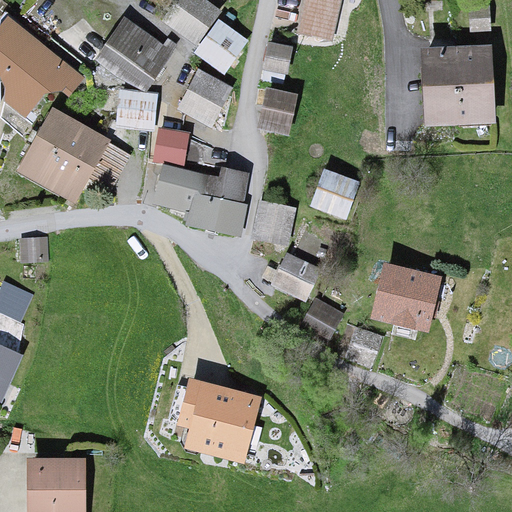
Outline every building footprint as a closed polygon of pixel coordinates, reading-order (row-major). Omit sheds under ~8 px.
[(217,12),(201,0),(178,0),(165,18),(195,41),(217,12)] [(329,36),(338,0),(307,0),(300,29),(329,36)] [(470,9),(471,30),(488,29),(487,8),(470,9)] [(79,78),(9,22),(2,31),(0,35),(0,67),(7,83),(8,91),(2,117),(22,136),(31,123),(22,116),(40,91),(61,87),(68,93),(79,78)] [(244,42),(218,23),(198,52),(223,70),(244,42)] [(168,56),(123,25),(100,59),(146,90),(168,56)] [(290,49),(270,45),(266,68),(285,72),(290,49)] [(487,49),(424,52),(428,122),(491,119),(487,49)] [(199,73),(181,108),(211,123),(229,89),(199,73)] [(294,97),(269,91),(261,126),(287,132),(294,97)] [(153,96),(122,93),(119,124),(150,127),(153,96)] [(127,157),(53,114),(21,170),(73,200),(87,175),(109,188),(127,157)] [(187,135),(160,131),(155,160),(182,164),(187,135)] [(220,180),(165,168),(155,202),(189,212),(186,222),(235,233),(246,176),(222,170),(220,180)] [(356,184),(325,172),(313,204),(344,216),(356,184)] [(293,210),(262,204),(255,238),(286,244),(293,210)] [(48,261),(47,237),(19,238),(20,262),(48,261)] [(317,270),(287,256),(274,283),(303,297),(317,270)] [(437,279),(385,267),(374,316),(426,328),(437,279)] [(0,399),(18,357),(20,321),(31,296),(4,284),(0,292),(0,399)] [(341,315),(315,301),(303,323),(328,337),(341,315)] [(380,339),(358,331),(348,358),(370,366),(380,339)] [(258,399),(191,382),(181,424),(197,428),(192,446),(242,459),(258,399)] [(82,511),(82,462),(30,462),(30,511),(82,511)]
